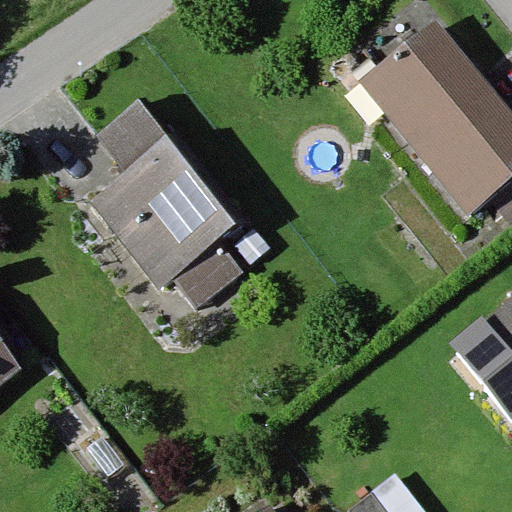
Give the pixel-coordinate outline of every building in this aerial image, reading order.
[(511,109),(440,21),(367,80),(478,216),(496,202),(511,221),(511,109)] [(248,228),(143,94),(90,135),(122,176),(92,199),(162,289),(176,278),(198,306),(240,273),(221,249),(248,228)] [(511,302),(478,330),(511,370),(511,302)] [(0,332),(0,397),(31,373),(0,332)] [(353,511),(434,511),(394,465),(348,506),(353,511)] [(277,511),(270,503),(257,511),(277,511)]
